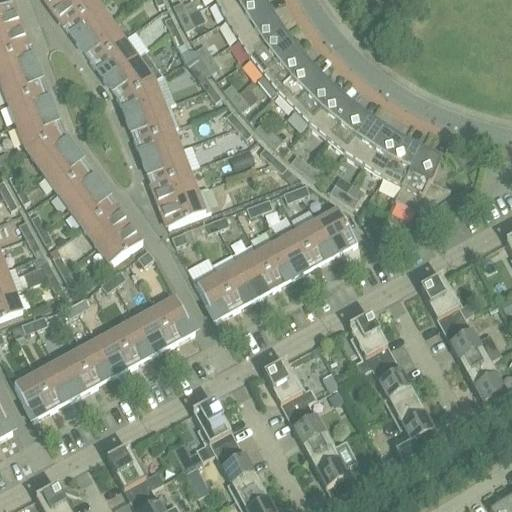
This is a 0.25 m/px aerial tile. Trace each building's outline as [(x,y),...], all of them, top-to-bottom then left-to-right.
[(41,0),(51,13),(69,0),(41,0)] [(69,0),(51,13),(65,32),(97,8),(91,0),(69,0)] [(162,0),(153,0),(158,11),(165,8),(162,0)] [(228,0),(215,6),(225,27),(259,8),(255,0),(228,0)] [(180,24),(189,19),(182,6),(173,11),(180,24)] [(0,37),(20,30),(12,8),(0,12),(0,37)] [(65,32),(78,50),(110,27),(97,8),(65,32)] [(225,27),(237,46),(270,25),(259,8),(225,27)] [(189,19),(180,24),(186,36),(195,31),(189,19)] [(171,38),(179,35),(172,21),(165,25),(171,38)] [(237,46),(249,65),(281,42),(270,25),(237,46)] [(78,50),(92,68),(124,45),(110,27),(78,50)] [(0,61),(28,51),(20,30),(0,37),(0,61)] [(179,35),(171,38),(186,68),(200,60),(196,55),(188,54),(179,35)] [(249,65),(263,82),(294,58),(281,42),(249,65)] [(92,68),(105,87),(137,63),(124,45),(92,68)] [(196,55),(200,60),(204,67),(213,61),(205,49),(196,55)] [(0,61),(0,86),(37,72),(28,51),(0,61)] [(263,82),(277,100),(306,74),(294,58),(263,82)] [(213,61),(204,67),(211,79),(220,73),(213,61)] [(105,87),(118,105),(154,86),(137,63),(105,87)] [(0,86),(0,88),(8,108),(45,94),(37,72),(0,86)] [(277,100),(293,116),(321,88),(306,74),(277,100)] [(207,95),(213,91),(204,78),(198,83),(207,95)] [(118,105),(127,127),(169,110),(175,108),(174,106),(163,111),(154,86),(118,105)] [(293,116),(309,132),(335,103),(321,88),(293,116)] [(232,107),(241,100),(232,89),(224,96),(232,107)] [(213,91),(207,95),(215,107),(222,103),(213,91)] [(53,115),(50,107),(45,94),(8,108),(16,129),(53,115)] [(241,100),(232,107),(241,117),(249,111),(241,100)] [(309,132),(326,146),(351,116),(335,103),(309,132)] [(135,148),(172,133),(178,131),(169,110),(127,127),(135,148)] [(16,129),(24,149),(26,155),(61,136),(53,115),(16,129)] [(326,146),(344,160),(367,129),(351,116),(326,146)] [(236,133),(242,128),(232,117),(226,122),(236,133)] [(265,143),(273,136),(263,126),(255,133),(265,143)] [(242,128),(236,133),(246,144),(252,139),(242,128)] [(344,160),(363,172),(384,140),(367,129),(344,160)] [(135,148),(143,169),(180,155),(172,133),(135,148)] [(75,155),(65,142),(61,136),(26,155),(43,178),(75,155)] [(273,136),(265,143),(275,154),(283,147),(273,136)] [(363,172),(382,185),(401,151),(384,140),(363,172)] [(395,207),(395,208),(419,160),(401,151),(382,185),(401,194),(395,207)] [(271,169),(276,162),(265,152),(260,158),(271,169)] [(43,178),(55,195),(56,197),(88,173),(75,155),(43,178)] [(143,169),(151,190),(188,176),(180,155),(143,169)] [(235,176),(255,167),(250,155),(230,163),(235,176)] [(302,177),(308,169),(297,160),(291,168),(302,177)] [(395,208),(418,219),(418,218),(450,197),(449,196),(447,197),(430,189),(438,169),(419,160),(395,208)] [(276,162),(271,169),(282,179),(287,172),(276,162)] [(308,169),(302,177),(312,185),(319,177),(308,169)] [(282,179),(281,179),(291,188),(297,182),(287,172),(282,179)] [(101,191),(98,187),(88,173),(56,197),(70,215),(101,191)] [(151,190),(160,212),(208,193),(208,192),(196,196),(188,176),(151,190)] [(9,183),(16,196),(23,192),(16,179),(9,183)] [(11,199),(4,186),(0,187),(0,196),(4,203),(11,199)] [(294,194),(298,203),(309,199),(306,190),(294,194)] [(341,206),(347,197),(335,190),(329,198),(341,206)] [(115,210),(109,202),(101,191),(70,215),(83,234),(115,210)] [(30,205),(23,192),(16,196),(23,209),(30,205)] [(160,212),(168,233),(211,217),(202,195),(208,193),(160,212)] [(298,203),(294,194),(283,199),(287,208),(298,203)] [(347,197),(341,206),(353,214),(359,205),(347,197)] [(18,212),(11,199),(4,203),(11,216),(18,212)] [(257,208),(261,218),(272,213),(269,204),(257,208)] [(261,218),(257,208),(247,213),(250,222),(261,218)] [(83,234),(96,252),(128,228),(115,210),(83,234)] [(357,250),(348,234),(338,215),(317,226),(336,261),(357,250)] [(31,224),(39,237),(46,233),(38,220),(31,224)] [(214,225),(218,235),(230,231),(226,221),(214,225)] [(218,235),(214,225),(204,229),(207,239),(218,235)] [(317,226),(297,237),(316,272),(336,261),(317,226)] [(19,230),(26,244),(33,240),(26,227),(19,230)] [(363,232),(370,245),(379,240),(372,227),(363,232)] [(110,271),(142,247),(128,228),(96,252),(110,271)] [(53,246),(46,233),(39,237),(46,250),(53,246)] [(171,242),(175,252),(187,247),(183,237),(171,242)] [(297,237),(277,248),(296,283),(316,272),(297,237)] [(26,244),(36,263),(44,259),(33,240),(26,244)] [(386,252),(379,240),(370,245),(377,257),(386,252)] [(277,248),(257,259),(276,294),(296,283),(277,248)] [(143,271),(154,264),(148,255),(137,263),(143,271)] [(44,259),(36,263),(33,264),(37,273),(23,279),(28,292),(48,284),(55,280),(44,259)] [(257,259),(237,270),(256,305),(276,294),(257,259)] [(68,273),(61,260),(53,264),(60,277),(68,273)] [(194,287),(216,327),(236,315),(218,280),(212,270),(211,270),(214,276),(194,287)] [(237,270),(218,280),(236,315),(256,305),(237,270)] [(75,286),(68,273),(60,277),(68,290),(75,286)] [(0,277),(0,301),(14,296),(6,275),(0,277)] [(120,276),(111,283),(116,291),(126,284),(120,276)] [(62,293),(55,280),(48,284),(55,297),(62,293)] [(107,298),(116,291),(111,283),(101,290),(107,298)] [(442,283),(420,295),(442,336),(465,324),(474,319),(468,309),(462,312),(454,296),(450,298),(442,283)] [(119,307),(135,293),(130,287),(114,302),(119,307)] [(0,327),(22,318),(14,297),(14,296),(0,301),(0,327)] [(500,307),(506,319),(511,316),(511,307),(509,302),(500,307)] [(85,303),(75,309),(79,318),(90,312),(85,303)] [(194,338),(175,303),(154,315),(174,350),(194,338)] [(69,323),(79,318),(75,309),(64,315),(69,323)] [(154,315),(135,326),(154,360),(174,350),(154,315)] [(44,321),(33,325),(36,335),(48,330),(44,321)] [(371,322),(349,334),(353,342),(350,344),(361,365),(355,369),(362,380),(371,375),(393,363),(371,322)] [(490,340),(477,347),(465,324),(442,336),(466,380),(492,366),(492,365),(501,360),(490,340)] [(33,325),(11,333),(15,343),(36,335),(33,325)] [(135,326),(115,336),(134,371),(154,360),(135,326)] [(243,351),(256,368),(280,348),(267,331),(243,351)] [(115,336),(95,347),(114,382),(134,371),(115,336)] [(95,347),(75,358),(94,393),(114,382),(95,347)] [(75,358),(55,369),(74,404),(94,393),(75,358)] [(383,405),(392,421),(417,407),(393,363),(371,375),(387,403),(383,405)] [(500,381),(492,366),(466,380),(488,420),(511,407),(511,400),(509,395),(505,398),(497,383),(500,381)] [(286,368),(263,381),(286,422),(308,410),(317,405),(311,393),(305,396),(297,381),(294,383),(286,368)] [(55,369),(35,380),(54,415),(74,404),(55,369)] [(346,374),(335,380),(341,391),(352,384),(346,374)] [(332,397),(339,393),(332,379),(322,385),(329,397),(332,396),(332,397)] [(14,391),(33,426),(54,415),(35,380),(14,391)] [(214,407),(192,419),(200,434),(197,436),(205,452),(196,457),(202,468),(215,461),(237,448),(214,407)] [(439,447),(417,407),(392,421),(400,436),(403,434),(411,449),(398,456),(404,467),(439,447)] [(286,422),(310,465),(336,451),(327,436),(323,438),(308,410),(286,422)] [(0,444),(12,438),(0,415),(0,444)] [(354,494),(343,474),(357,467),(346,446),(336,451),(310,465),(332,506),(354,494)] [(237,448),(215,461),(230,489),(227,491),(235,506),(261,492),(237,448)] [(129,454),(107,466),(129,507),(151,495),(164,488),(158,478),(149,482),(140,467),(137,468),(129,454)] [(184,475),(194,470),(189,459),(178,465),(184,475)] [(199,502),(211,496),(206,487),(194,492),(199,502)] [(271,511),(261,492),(235,506),(238,511),(271,511)] [(68,511),(58,493),(35,505),(39,511),(68,511)] [(129,507),(131,511),(176,511),(175,510),(172,511),(160,511),(151,495),(129,507)] [(351,502),(356,510),(369,503),(365,496),(351,502)] [(494,511),(511,511),(511,509),(508,503),(494,511)]
